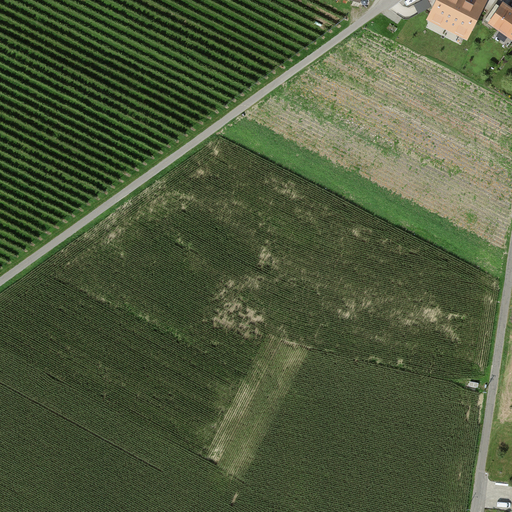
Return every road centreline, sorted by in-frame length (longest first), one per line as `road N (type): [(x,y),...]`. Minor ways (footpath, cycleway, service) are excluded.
road 1 (track): [(0,284),(397,0)]
road 2 (unclassified): [(477,511),(511,279)]
